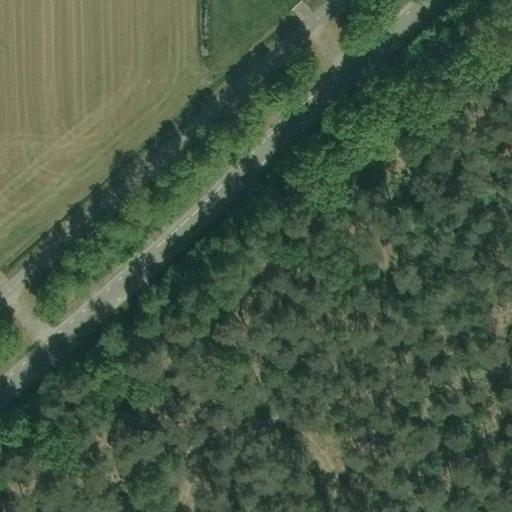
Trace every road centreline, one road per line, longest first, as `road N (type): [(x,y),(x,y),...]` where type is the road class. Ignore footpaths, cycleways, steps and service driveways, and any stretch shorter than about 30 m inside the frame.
road 1 (tertiary): [(0,392),(431,0)]
road 2 (track): [(341,511),(340,138),(320,97)]
